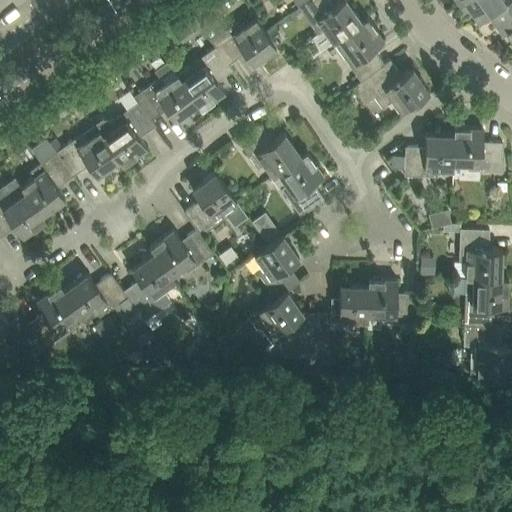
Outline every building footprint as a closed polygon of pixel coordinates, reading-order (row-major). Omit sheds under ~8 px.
[(332,0),(306,0),(299,5),(318,32),(312,37),(321,50),(334,40),(369,15),(368,14),(362,19),(348,0),(340,0),(335,3),(332,0)] [(469,0),(483,17),(492,10),(506,0),(469,0)] [(511,0),(506,0),(492,10),(493,11),(494,12),(506,30),(511,26),(511,25),(511,0)] [(334,40),(361,80),(391,58),(390,57),(385,61),(375,46),(385,38),(369,15),(334,40)] [(216,16),(203,25),(212,38),(217,44),(230,62),(232,61),(242,54),(241,53),(245,50),(246,51),(253,61),(277,45),(256,16),(244,25),(239,19),(225,29),(216,16)] [(230,62),(217,44),(178,72),(198,101),(202,107),(226,90),(218,79),(234,68),(230,62)] [(107,58),(101,63),(110,76),(117,71),(107,58)] [(391,58),(361,80),(353,86),(364,102),(375,95),(382,105),(392,97),(401,110),(430,89),(413,66),(402,73),(391,58)] [(161,75),(134,94),(139,100),(152,119),(168,107),(176,118),(198,101),(178,72),(165,81),(161,75)] [(103,117),(95,122),(120,157),(124,162),(147,146),(140,135),(156,124),(152,119),(139,100),(112,120),(110,118),(103,117)] [(335,106),(342,116),(349,111),(342,101),(335,106)] [(95,122),(56,150),(73,174),(86,166),(85,165),(89,162),(90,163),(97,173),(120,157),(95,122)] [(265,163),(273,174),(308,150),(307,150),(302,153),(286,130),(275,138),(264,122),(239,139),(259,167),(265,163)] [(454,161),(455,125),(455,133),(426,132),(425,145),(406,144),(405,173),(439,175),(439,167),(454,168),(454,161)] [(484,126),(455,125),(454,161),(469,161),(469,168),(502,169),(503,140),(484,139),(484,126)] [(26,190),(42,213),(66,196),(58,185),(73,174),(56,150),(46,136),(32,147),(42,161),(29,170),(33,176),(22,184),(26,190)] [(308,150),(273,174),(273,175),(279,171),(287,183),(282,187),(301,214),(325,197),(313,181),(324,174),(308,150)] [(200,198),(185,209),(198,227),(202,233),(229,214),(224,208),(237,199),(216,170),(193,187),(200,198)] [(507,181),(497,182),(498,190),(498,191),(507,190),(507,181)] [(9,193),(0,199),(0,235),(4,233),(12,227),(11,226),(15,223),(15,224),(22,233),(23,235),(26,233),(46,219),(42,213),(26,190),(14,199),(9,193)] [(466,275),(473,275),(508,277),(508,276),(501,276),(502,248),(489,247),(490,227),(460,226),(459,260),(467,260),(466,275)] [(166,233),(151,244),(156,250),(172,273),(173,273),(174,272),(185,264),(189,270),(215,251),(202,233),(198,227),(197,227),(196,228),(189,233),(182,238),(178,233),(174,227),(166,233)] [(249,316),(250,316),(301,280),(289,264),(300,256),(283,232),(254,253),(263,265),(257,270),(277,296),(249,316)] [(230,249),(221,256),(228,266),(237,259),(230,249)] [(140,278),(124,289),(137,306),(145,318),(172,299),(164,287),(176,279),(172,273),(156,250),(132,267),(140,278)] [(421,255),(420,272),(435,273),(436,256),(421,255)] [(65,288),(65,289),(81,311),(85,317),(97,308),(101,314),(114,304),(123,316),(137,306),(124,289),(112,271),(95,282),(88,272),(65,288)] [(466,290),(465,323),(494,324),(495,305),(507,305),(508,277),(501,276),(473,275),(466,275),(466,290)] [(369,313),(370,277),(369,277),(369,284),(341,283),(340,296),(332,296),(331,325),(353,326),(353,319),(368,320),(369,313)] [(398,278),(370,277),(369,313),(383,313),(383,320),(416,321),(417,292),(398,291),(398,278)] [(301,280),(250,316),(259,329),(262,326),(274,343),(266,348),(271,355),(305,355),(304,370),(317,371),(318,334),(307,333),(307,325),(298,325),(294,320),(304,313),(302,310),(288,290),(301,280)] [(65,289),(60,282),(37,299),(45,309),(28,321),(45,345),(73,325),(69,319),(81,311),(65,289)] [(0,345),(6,342),(0,333),(0,329),(9,323),(0,310),(0,345)] [(494,324),(465,323),(464,343),(472,343),(471,372),(511,372),(511,343),(501,344),(501,324),(494,324)] [(318,334),(317,371),(330,371),(331,334),(318,334)] [(23,347),(23,361),(36,361),(37,352),(32,347),(23,347)]
